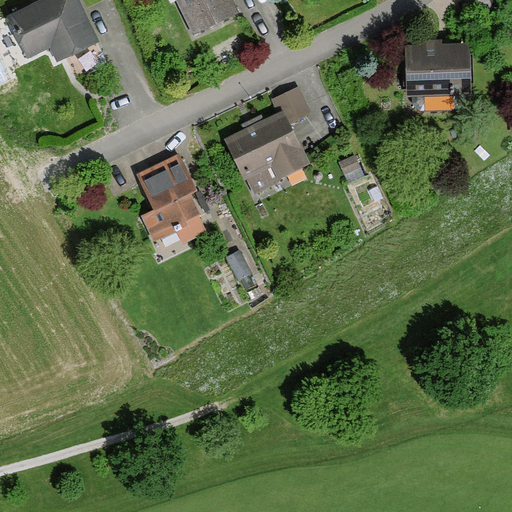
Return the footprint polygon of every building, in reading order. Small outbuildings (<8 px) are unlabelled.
[(99,45),(75,0),(48,0),(6,21),(26,62),(49,51),(57,66),(99,45)] [(235,17),(227,0),(173,0),(191,37),(235,17)] [(470,95),(470,45),(406,45),(406,95),(470,95)] [(268,105),(275,118),(224,142),(252,198),(311,170),(290,127),(307,118),(295,93),(268,105)] [(197,198),(177,159),(136,180),(154,215),(141,222),(154,247),(174,237),(180,249),(205,236),(188,202),(197,198)] [(357,172),(352,160),(336,168),(342,179),(357,172)] [(249,277),(238,255),(224,262),(235,285),(249,277)]
